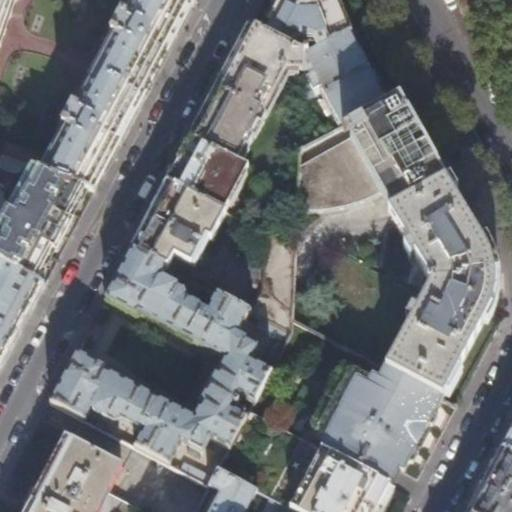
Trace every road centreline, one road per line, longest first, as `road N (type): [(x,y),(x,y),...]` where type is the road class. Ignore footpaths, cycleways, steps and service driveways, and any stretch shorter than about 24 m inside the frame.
road 1 (residential): [(0,436),(232,0)]
road 2 (primary): [(426,0),(511,163)]
road 3 (residential): [(511,362),(432,511)]
